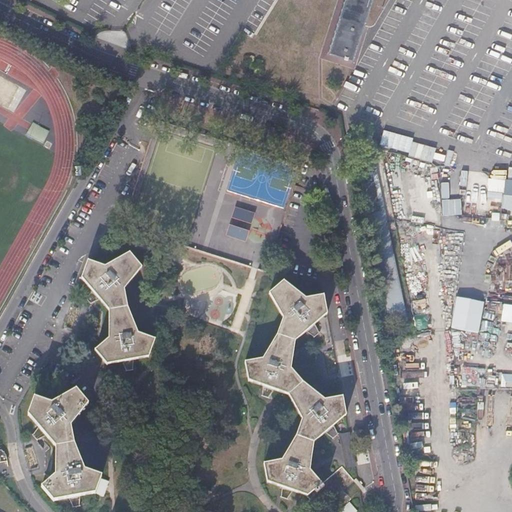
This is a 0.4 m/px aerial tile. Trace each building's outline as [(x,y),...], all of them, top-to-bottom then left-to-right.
[(371,0),(343,0),(327,53),(352,61),(371,0)] [(267,273),(300,164),(157,121),(124,230),(169,243),(263,272),(267,273)] [(401,135),(398,150),(410,153),(413,138),(401,135)] [(511,207),(511,181),(506,181),(503,207),(511,207)] [(460,197),(442,197),(442,213),(460,213),(460,197)] [(399,324),(379,219),(367,222),(386,326),(399,324)] [(382,219),(379,219),(399,324),(401,323),(382,219)] [(100,301),(110,312),(110,341),(96,353),(110,366),(124,364),(128,373),(136,371),(136,362),(151,359),(157,342),(139,335),(129,309),(125,291),(144,269),(132,255),(105,269),(89,263),(82,281),(93,292),(87,299),(92,304),(100,301)] [(307,498),(318,511),(337,511),(361,493),(342,468),(321,486),(311,473),(314,443),(315,443),(325,433),(333,440),(339,435),(335,426),(347,416),(343,398),(324,401),(303,383),(303,382),(293,369),(296,342),(297,341),(308,331),(316,336),(321,332),(317,323),(328,314),(325,296),(307,299),(284,281),(270,294),(284,317),(278,335),(264,359),(246,364),(250,381),(263,386),(262,397),(268,399),(275,390),(289,396),(302,419),(297,436),(296,437),(283,461),(264,465),(266,484),(282,489),(281,499),(287,502),(292,493),(307,498)] [(45,437),(56,449),(56,477),(41,488),(55,503),(70,501),(74,509),(81,508),(81,498),(96,495),(102,478),(85,471),(75,446),(71,427),(88,405),(76,391),(52,404),(35,398),(28,416),(38,428),(33,435),(38,441),(45,437)] [(0,464),(3,464),(2,460),(8,458),(8,456),(2,450),(0,450),(0,464)]
